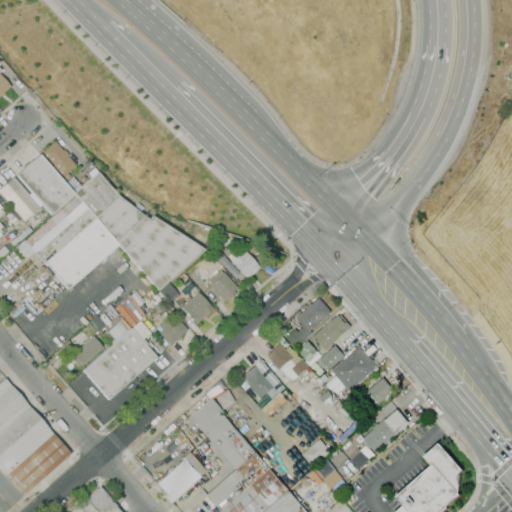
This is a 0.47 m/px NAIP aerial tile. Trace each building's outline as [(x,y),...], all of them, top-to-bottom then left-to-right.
[(0,74),(10,86),(3,92),(4,93),(1,96),(0,95),(0,74)] [(63,176),(41,152),(54,140),(63,150),(64,149),(68,154),(67,155),(75,165),(63,176)] [(73,194),(50,214),(15,174),(39,154),(60,179),(67,173),(71,177),(72,176),(78,184),(71,191),(72,193),(73,194)] [(203,249),(157,289),(117,244),(75,195),(73,194),(72,193),(90,177),(87,174),(94,168),(97,171),(118,196),(143,216),(144,216),(147,219),(151,215),(203,249)] [(23,220),(0,194),(0,186),(12,176),(39,206),(23,220)] [(117,244),(66,289),(43,262),(43,263),(33,252),(25,259),(14,247),(22,240),(23,240),(75,195),(117,244)] [(0,257),(0,246),(2,245),(3,246),(14,237),(15,237),(23,230),(26,234),(18,241),(19,241),(7,252),(7,251),(0,257)] [(246,279),(230,261),(243,249),(259,267),(246,279)] [(222,300),(218,296),(213,300),(204,290),(209,286),(208,285),(210,283),(208,281),(220,270),(222,273),(223,272),(237,287),(233,291),(235,293),(228,299),(226,297),(222,300)] [(168,301),(158,292),(168,283),(177,292),(168,301)] [(196,324),(180,305),(185,301),(186,302),(187,301),(185,299),(189,296),(190,298),(198,291),(213,308),(196,324)] [(295,349),(285,338),(296,329),(298,332),(304,327),(296,319),(307,308),(306,307),(311,303),(312,304),(320,298),(332,312),(311,331),(312,333),(304,340),(305,341),(295,349)] [(169,345),(158,332),(159,331),(155,328),(158,325),(163,320),(166,323),(175,315),(187,329),(169,345)] [(325,351),(313,337),(335,318),(338,315),(339,316),(341,315),(346,320),(352,327),(325,351)] [(140,340),(148,333),(138,321),(130,328),(140,340)] [(107,399),(82,370),(106,349),(103,345),(107,341),(110,345),(130,328),(155,357),(107,399)] [(77,366),(70,357),(73,355),(71,353),(83,344),(82,342),(86,338),(87,340),(92,335),(102,347),(81,365),(80,364),(77,366)] [(310,365),(297,351),(308,341),(314,348),(314,349),(317,352),(316,352),(319,356),(310,365)] [(298,377),(294,373),(291,376),(282,367),(279,370),(268,357),(274,351),(272,349),(280,342),(286,349),(289,346),(292,350),(294,348),(298,353),(297,353),(303,359),(309,366),(298,377)] [(329,370),(319,359),(336,345),(345,356),(329,370)] [(349,392),(346,388),(345,388),(344,386),(336,377),(334,375),(331,371),(360,345),(366,351),(364,352),(372,361),(373,360),(378,366),(349,392)] [(268,417),(261,409),(273,399),(268,393),(261,398),(241,376),(247,370),(247,371),(260,359),(285,388),(280,392),(282,394),(286,390),(292,396),(268,417)] [(368,410),(360,400),(366,395),(365,394),(368,391),(384,377),(395,390),(379,404),(378,404),(376,406),(375,405),(368,410)] [(0,511),(0,381),(4,378),(48,428),(48,429),(69,453),(2,511),(0,511)] [(222,409),(215,397),(227,390),(234,402),(222,409)] [(266,511),(220,511),(222,511),(208,495),(237,470),(189,415),(209,397),(290,491),(266,511)] [(359,470),(350,460),(361,451),(360,451),(366,445),(363,442),(365,440),(363,438),(364,438),(358,431),(368,422),(372,427),(377,423),(379,425),(384,420),(385,421),(398,410),(409,423),(397,434),(398,435),(377,454),(371,447),(370,449),(375,455),(370,460),(359,470)] [(354,430),(342,415),(346,411),(355,421),(356,420),(360,424),(359,424),(360,425),(354,430)] [(313,468),(302,454),(320,439),(331,453),(313,468)] [(444,511),(397,511),(404,506),(397,497),(433,466),(425,457),(441,443),(464,470),(461,473),(460,492),(462,495),(449,506),(450,507),(444,511)] [(173,503),(155,483),(185,457),(186,457),(192,452),(209,471),(203,476),(203,477),(173,503)] [(325,479),(316,468),(327,459),(336,470),(325,479)] [(69,511),(99,486),(116,507),(115,507),(118,511),(69,511)] [(266,511),(290,491),(309,511),(266,511)]
